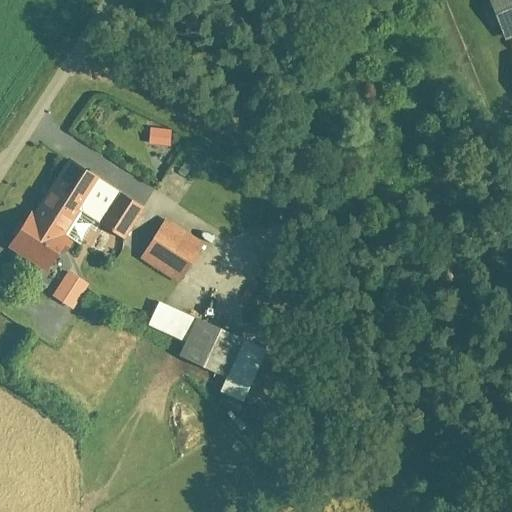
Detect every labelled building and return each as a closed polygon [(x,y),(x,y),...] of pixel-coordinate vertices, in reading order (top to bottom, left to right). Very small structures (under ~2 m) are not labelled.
[(511,0),(486,0),(501,39),(511,34),(511,0)] [(148,126),(147,142),(169,144),(170,128),(148,126)] [(191,181),(205,161),(188,149),(173,168),(191,181)] [(63,164),(9,252),(43,272),(64,238),(80,248),(113,194),(63,164)] [(98,229),(123,243),(141,212),(116,198),(98,229)] [(161,223),(138,261),(175,284),(198,246),(161,223)] [(65,274),(51,298),(71,309),(84,285),(65,274)] [(155,306),(145,330),(185,347),(195,322),(155,306)] [(198,321),(181,364),(226,382),(243,340),(198,321)] [(222,393),(240,401),(259,357),(242,349),(222,393)]
